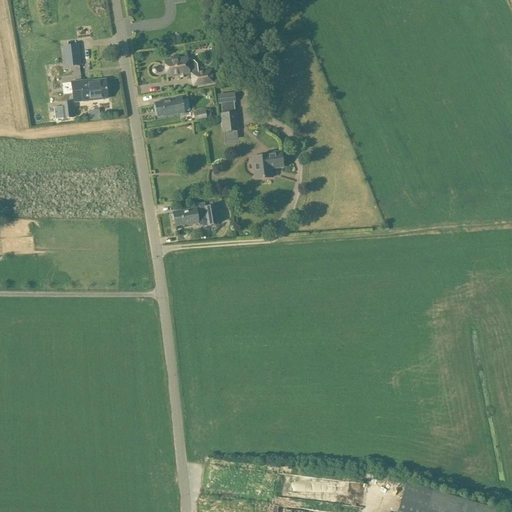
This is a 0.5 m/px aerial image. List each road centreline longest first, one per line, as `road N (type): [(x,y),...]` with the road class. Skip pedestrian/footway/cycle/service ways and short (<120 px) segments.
road 1 (track): [(154,249),(511,224)]
road 2 (unclassified): [(161,294),(115,0)]
road 3 (unclassified): [(184,511),(161,294)]
road 4 (residential): [(0,295),(161,294)]
